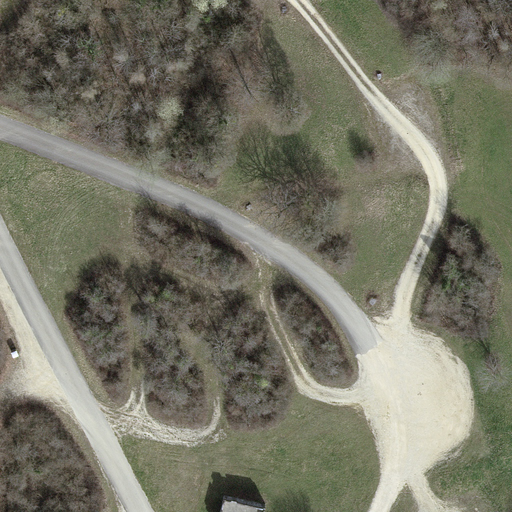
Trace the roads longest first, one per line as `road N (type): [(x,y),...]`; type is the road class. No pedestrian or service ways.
road 1 (track): [(400,381),(327,288),(203,210),(0,134)]
road 2 (track): [(130,511),(0,252)]
